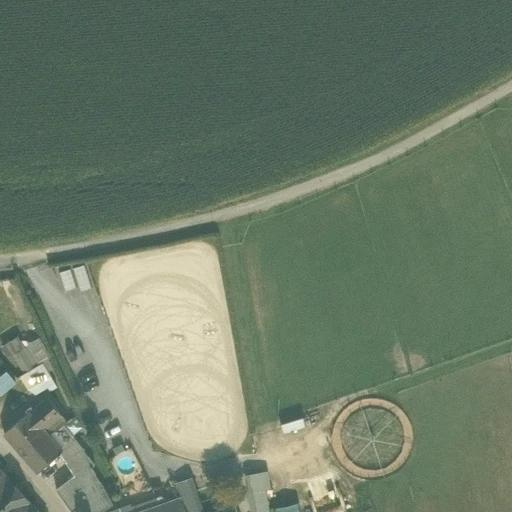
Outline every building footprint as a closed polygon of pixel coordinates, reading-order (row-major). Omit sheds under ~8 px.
[(13,355),(25,348),(18,337),(1,347),(8,358),(13,355)] [(28,346),(39,365),(42,364),(48,360),(39,338),(27,344),(28,346)] [(13,355),(24,374),(39,365),(28,346),(25,348),(13,355)] [(21,376),(29,388),(49,376),(42,364),(39,365),(24,374),(21,376)] [(49,376),(29,388),(37,395),(54,385),(49,376)] [(5,434),(18,450),(27,442),(29,445),(36,439),(42,446),(51,438),(49,435),(45,431),(63,416),(48,398),(30,413),(5,434)] [(66,463),(74,476),(82,488),(75,493),(83,504),(104,491),(90,468),(94,465),(83,451),(84,450),(63,425),(49,435),(51,438),(64,453),(62,455),(66,463)] [(64,453),(51,438),(42,446),(36,439),(29,445),(27,442),(18,450),(39,474),(62,455),(64,453)] [(246,474),(252,511),(270,511),(263,470),(246,474)] [(0,489),(9,481),(0,471),(0,489)] [(70,511),(83,504),(75,493),(82,488),(74,476),(55,488),(70,511)] [(180,499),(184,511),(202,511),(191,478),(174,484),(180,499)] [(0,489),(0,511),(16,511),(28,502),(9,481),(0,489)] [(83,504),(87,511),(102,511),(114,505),(104,491),(83,504)] [(348,511),(371,511),(365,492),(344,499),(348,511)] [(184,511),(180,499),(143,511),(184,511)] [(36,511),(28,502),(16,511),(36,511)] [(220,511),(216,511),(235,511),(232,502),(218,507),(220,511)] [(296,511),(296,503),(273,505),(273,511),(296,511)]
